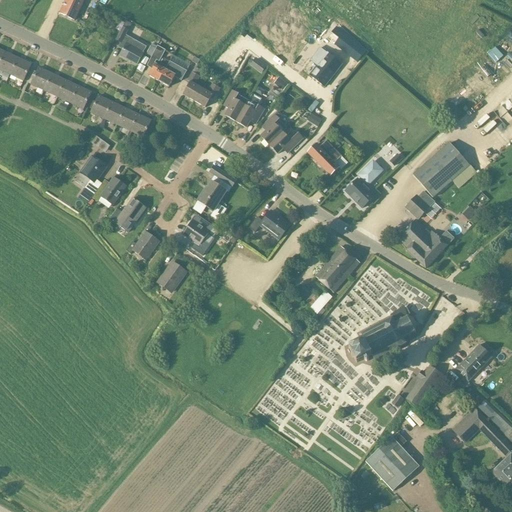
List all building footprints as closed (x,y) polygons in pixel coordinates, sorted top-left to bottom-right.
[(65,0),(60,14),(74,21),(83,0),(65,0)] [(122,29),(116,41),(121,43),(125,46),(123,50),(120,55),(137,65),(144,53),(143,53),(147,47),(126,35),(128,31),(123,28),(122,29)] [(365,52),(335,29),(331,35),(338,40),(334,45),(356,63),(365,52)] [(156,50),(164,55),(166,51),(158,46),(157,47),(156,49),(156,50)] [(495,48),(488,54),(496,62),(503,56),(495,48)] [(310,75),(324,86),(340,65),(321,50),(312,61),(318,66),(310,75)] [(18,59),(5,53),(0,62),(0,70),(10,75),(18,59)] [(152,58),(147,67),(152,69),(148,76),(159,81),(170,62),(163,59),(159,66),(155,64),(157,61),(152,58)] [(249,65),(261,74),(266,67),(254,58),(249,65)] [(18,59),(10,75),(23,82),(31,65),(18,59)] [(170,62),(159,81),(169,87),(175,77),(181,81),(187,71),(170,62)] [(463,81),(445,96),(458,112),(491,84),(474,64),(459,77),(463,81)] [(183,95),(194,101),(201,88),(195,85),(200,77),(202,79),(205,73),(195,67),(187,81),(190,82),(183,95)] [(30,85),(43,91),(51,74),(38,68),(30,85)] [(64,80),(51,74),(43,91),(57,97),(64,80)] [(288,85),(279,78),(274,84),(283,91),(288,85)] [(78,87),(64,80),(57,97),(70,103),(78,87)] [(201,88),(194,101),(206,107),(213,95),(215,96),(220,88),(213,84),(208,92),(201,88)] [(91,93),(78,87),(70,103),(83,109),(91,93)] [(225,116),(236,122),(245,106),(235,101),(238,95),(232,92),(226,103),(231,106),(225,116)] [(90,113),(104,119),(111,102),(98,96),(90,113)] [(125,108),(111,102),(104,119),(117,125),(125,108)] [(256,112),(245,106),(236,122),(247,128),(252,118),(257,121),(264,110),(259,107),(256,112)] [(138,114),(125,108),(117,125),(130,131),(138,114)] [(261,137),(269,145),(283,133),(274,124),(282,117),(277,112),(265,124),(269,129),(261,137)] [(151,121),(138,114),(130,131),(143,137),(151,121)] [(329,128),(323,135),(326,139),(333,131),(329,128)] [(288,138),(283,133),(269,145),(278,154),(286,146),(291,150),(303,139),(296,131),(288,138)] [(91,144),(98,148),(103,141),(97,137),(91,144)] [(339,162),(336,165),(334,163),(340,156),(326,142),(319,148),(316,145),(308,153),(330,176),(342,165),(339,162)] [(450,144),(413,176),(432,198),(469,166),(450,144)] [(402,160),(397,155),(390,162),(394,167),(402,160)] [(93,195),(102,184),(96,179),(105,166),(93,157),(81,173),(91,180),(84,189),(93,195)] [(345,191),(362,208),(374,196),(367,189),(382,174),(372,164),(345,191)] [(209,173),(215,177),(232,188),(236,181),(213,166),(209,173)] [(102,184),(93,195),(94,195),(91,198),(97,202),(101,197),(113,205),(125,187),(113,178),(109,184),(105,180),(102,184)] [(330,185),(334,189),(339,185),(334,181),(330,185)] [(218,204),(227,192),(211,182),(207,188),(206,187),(196,203),(205,209),(206,207),(215,213),(220,205),(218,204)] [(406,208),(419,219),(429,209),(426,206),(431,200),(423,192),(417,198),(416,197),(406,208)] [(111,227),(114,223),(128,232),(145,208),(132,198),(121,213),(116,209),(107,223),(111,227)] [(469,220),(475,213),(470,207),(463,214),(469,220)] [(261,225),(280,239),(290,225),(271,211),(264,221),(258,216),(249,227),(255,232),(261,225)] [(407,247),(406,249),(426,268),(448,245),(453,239),(446,232),(440,238),(439,236),(438,237),(432,231),(430,233),(415,220),(398,238),(407,247)] [(209,246),(201,241),(208,232),(192,221),(183,234),(195,242),(191,248),(202,256),(209,246)] [(132,250),(133,251),(145,260),(159,242),(145,232),(132,250)] [(360,263),(340,247),(315,277),(334,294),(360,263)] [(172,263),(158,283),(171,293),(186,273),(172,263)] [(315,294),(305,304),(305,305),(318,317),(319,315),(322,317),(326,313),(323,311),(333,299),(326,292),(320,298),(315,294)] [(410,334),(413,332),(415,333),(416,332),(414,331),(416,326),(418,326),(418,324),(416,324),(414,320),(415,318),(413,317),(412,318),(407,317),(407,315),(405,315),(405,317),(402,319),(401,318),(399,318),(400,320),(395,323),(392,317),(380,323),(380,322),(378,322),(379,324),(371,328),(370,326),(369,327),(370,329),(361,334),(359,333),(359,335),(361,335),(363,340),(348,348),(356,363),(364,359),(364,360),(365,361),(366,361),(367,361),(368,361),(368,360),(369,360),(369,358),(368,357),(368,356),(371,355),(374,359),(373,361),(374,362),(375,361),(375,360),(384,356),(384,357),(386,356),(385,355),(393,351),(393,352),(395,352),(394,350),(406,344),(403,338),(408,335),(409,337),(410,336),(410,334)] [(511,425),(468,383),(492,357),(479,345),(454,371),(462,378),(454,385),(504,434),(503,435),(511,443),(511,425)] [(431,365),(420,380),(406,400),(418,408),(442,373),(431,365)] [(403,399),(398,395),(391,404),(397,408),(403,399)] [(480,429),(508,458),(491,473),(509,493),(511,490),(511,456),(511,455),(511,453),(511,446),(509,443),(474,407),(452,429),(465,443),(480,429)] [(365,462),(393,492),(419,467),(392,437),(365,462)]
